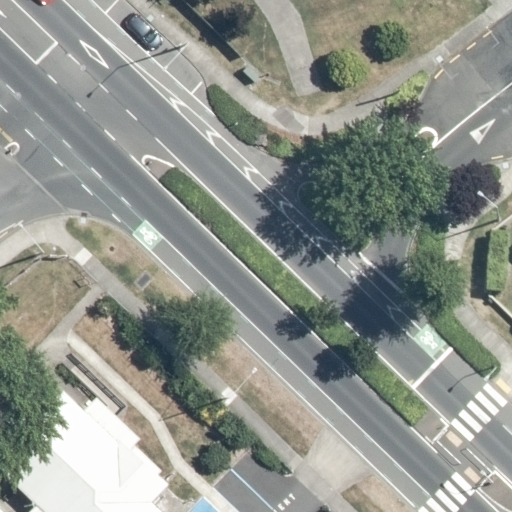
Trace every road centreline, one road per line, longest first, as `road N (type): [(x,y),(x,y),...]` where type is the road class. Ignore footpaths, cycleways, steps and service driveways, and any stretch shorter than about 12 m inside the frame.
road 1 (secondary): [(466,511),(121,183),(101,118)]
road 2 (secondary): [(101,118),(175,140),(358,312)]
road 3 (residential): [(511,86),(478,111),(459,161),(385,283),(358,312)]
road 4 (secondary): [(358,312),(511,459)]
